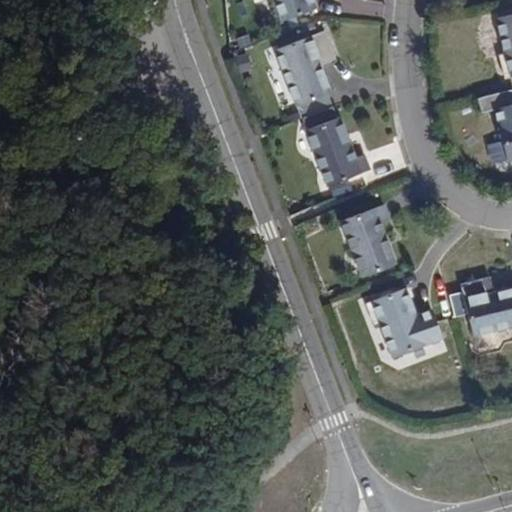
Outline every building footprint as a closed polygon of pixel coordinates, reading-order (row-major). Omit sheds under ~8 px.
[(275,25),(314,9),(310,0),(271,0),(272,1),(266,3),(275,25)] [(506,82),(509,94),(511,92),(511,16),(492,22),(501,57),(495,59),(501,83),(506,82)] [(337,63),(325,34),(277,54),(304,121),(334,110),(329,96),(331,95),(321,70),(337,63)] [(511,92),(509,94),(488,99),(505,162),(511,160),(511,92)] [(357,160),(341,120),(309,133),(330,188),(372,173),(366,157),(357,160)] [(365,281),(399,268),(384,228),(391,225),(385,209),(344,225),(365,281)] [(511,328),(511,291),(494,296),(490,278),(461,286),(475,337),(511,328)] [(443,337),(433,312),(418,318),(407,290),(367,306),(375,327),(382,325),(393,354),(443,337)]
